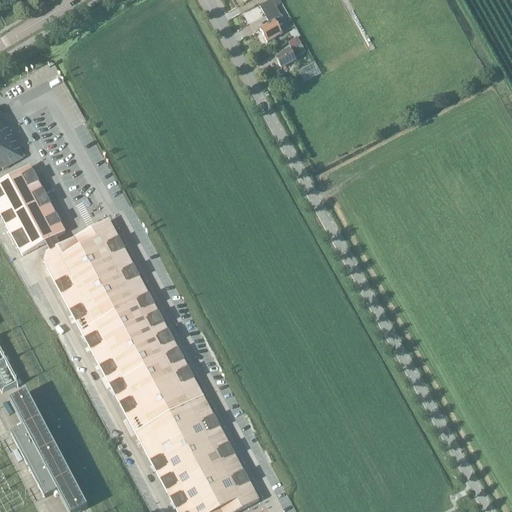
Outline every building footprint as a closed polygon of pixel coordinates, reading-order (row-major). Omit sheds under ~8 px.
[(282,18),(272,1),(271,0),(260,7),(270,24),(259,30),(263,37),(262,39),(264,42),(266,42),(267,44),(283,35),(278,27),(282,25),(279,20),(282,18)] [(294,59),(305,53),(297,39),(289,43),(293,50),(291,51),(289,49),(282,53),(283,55),(275,59),(281,70),(296,62),(294,59)] [(0,170),(2,170),(3,171),(25,158),(4,121),(0,123),(0,170)] [(65,234),(30,168),(0,183),(0,215),(22,257),(65,234)] [(183,409),(183,411),(137,436),(177,511),(240,511),(259,502),(204,400),(190,407),(190,406),(203,399),(108,222),(41,259),(136,435),(183,409)] [(149,261),(160,283),(168,279),(157,257),(149,261)] [(67,511),(82,511),(88,509),(27,393),(10,402),(23,428),(10,435),(44,499),(57,492),(67,511)] [(241,447),(245,455),(257,449),(254,441),(241,447)]
